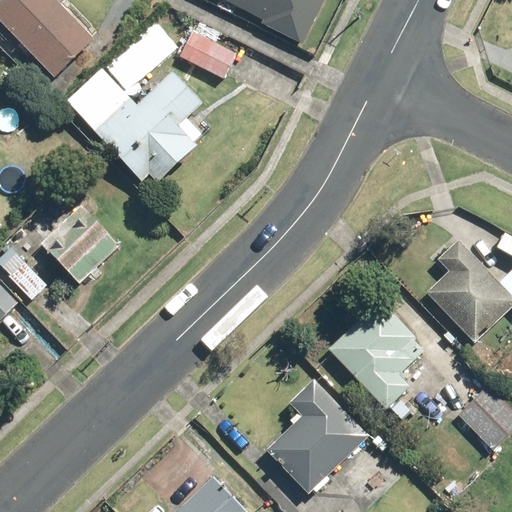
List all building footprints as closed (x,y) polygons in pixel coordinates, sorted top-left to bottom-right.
[(0,0),(0,21),(59,79),(99,39),(58,0),(0,0)] [(236,0),(305,32),(320,0),(236,0)] [(203,31),(187,59),(229,83),(245,55),(203,31)] [(110,70),(75,105),(159,190),(211,139),(191,120),(209,102),(181,75),(148,108),(110,70)] [(94,211),(54,251),(86,284),(126,244),(94,211)] [(471,340),(511,304),(511,290),(466,239),(442,259),(451,269),(427,290),(471,340)] [(0,323),(24,302),(0,275),(0,323)] [(385,305),(335,349),(387,408),(412,385),(402,374),(427,352),(385,305)] [(276,440),(315,486),(378,434),(324,371),(290,399),(304,416),(276,440)] [(511,432),(511,406),(499,393),(464,427),(489,454),(511,432)] [(180,511),(249,511),(219,478),(180,511)]
